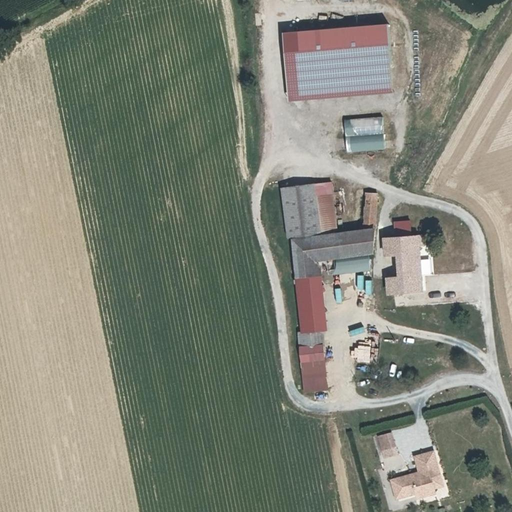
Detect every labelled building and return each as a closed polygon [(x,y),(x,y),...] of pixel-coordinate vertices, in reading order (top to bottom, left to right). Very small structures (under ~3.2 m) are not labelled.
[(389,26),(283,33),(288,101),(394,93),(389,26)] [(363,159),(370,158),(371,160),(385,159),(385,148),(363,150),(363,159)] [(332,182),(281,189),(288,238),(339,232),(332,182)] [(297,271),(316,269),(316,262),(372,255),(380,195),(365,193),(362,229),(290,240),(297,271)] [(394,222),(395,237),(410,236),(409,221),(394,222)] [(395,237),(384,239),(386,258),(396,257),(398,276),(387,277),(390,296),(424,292),(417,235),(410,236),(395,237)] [(297,271),(304,322),(323,320),(316,269),(297,271)] [(362,285),(354,285),(352,300),(360,301),(362,285)] [(336,319),(336,325),(351,323),(350,317),(336,319)] [(300,323),(302,336),(325,334),(323,320),(304,322),(300,323)] [(325,334),(302,336),(304,351),(327,348),(325,334)] [(364,342),(364,343),(353,342),(353,361),(373,361),(374,342),(364,342)] [(304,351),(309,383),(331,380),(327,348),(304,351)] [(376,435),(380,450),(395,447),(391,431),(376,435)] [(435,480),(444,478),(437,453),(420,458),(424,473),(396,481),(401,499),(420,494),(422,498),(439,494),(438,489),(435,480)] [(400,468),(396,455),(380,459),(383,472),(400,468)]
